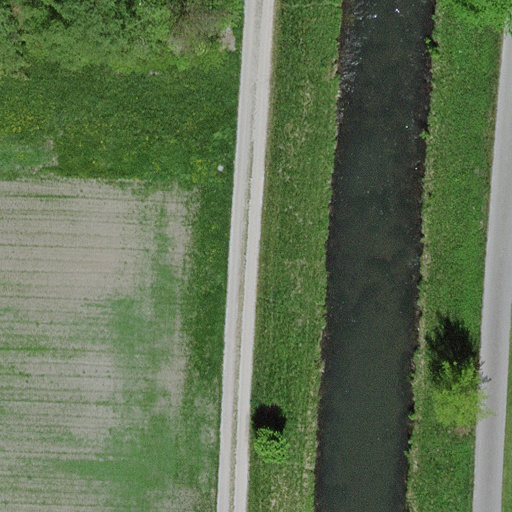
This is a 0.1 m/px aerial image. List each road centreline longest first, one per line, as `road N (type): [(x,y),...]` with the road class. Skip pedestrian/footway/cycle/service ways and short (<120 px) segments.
road 1 (track): [(290,0),(263,511)]
road 2 (unclassified): [(511,25),(486,511)]
